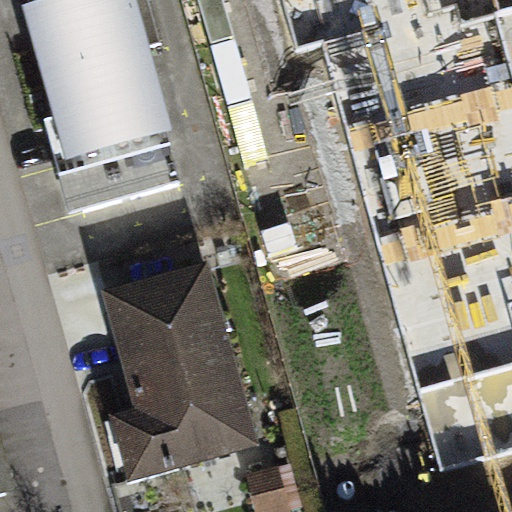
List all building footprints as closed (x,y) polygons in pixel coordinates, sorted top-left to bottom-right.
[(124,0),(123,0),(23,25),(66,192),(167,167),(124,0)] [(511,0),(285,0),(299,49),(325,42),(443,465),(511,446),(511,60),(500,17),(511,13),(511,0)] [(206,282),(110,305),(138,417),(106,425),(122,488),(249,456),(206,282)] [(0,465),(0,506),(10,504),(0,465)] [(289,511),(282,482),(245,490),(250,511),(289,511)]
